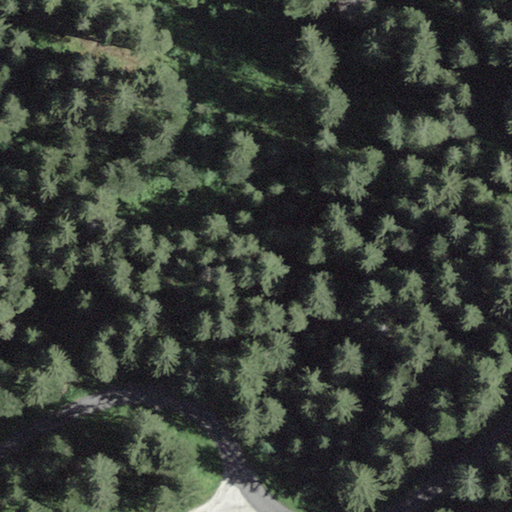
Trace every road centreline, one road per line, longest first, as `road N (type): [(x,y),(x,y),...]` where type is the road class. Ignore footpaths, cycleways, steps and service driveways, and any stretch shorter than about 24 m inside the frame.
road 1 (track): [(277,511),(256,494),(211,422),(171,399),(106,398),(0,450)]
road 2 (track): [(511,422),(394,511)]
